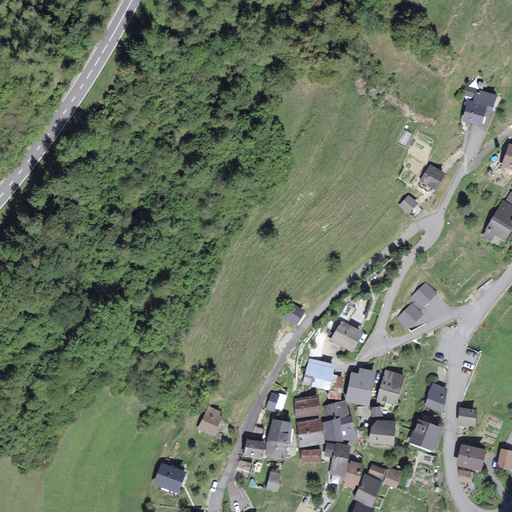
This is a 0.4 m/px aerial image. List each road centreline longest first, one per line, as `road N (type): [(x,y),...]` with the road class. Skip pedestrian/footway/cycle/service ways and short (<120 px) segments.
road 1 (residential): [(481,311),(383,344),(390,297),(436,231),(431,222),(416,227),(293,340),(214,511)]
road 2 (secondary): [(0,196),(90,73),(131,0)]
road 3 (tertiary): [(481,311),(461,340),(454,377),(451,472),(468,511)]
